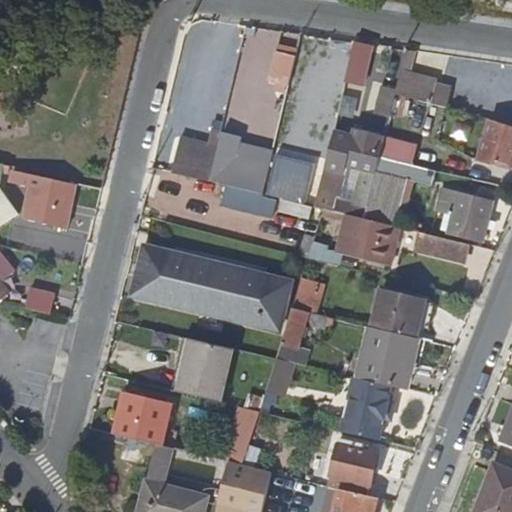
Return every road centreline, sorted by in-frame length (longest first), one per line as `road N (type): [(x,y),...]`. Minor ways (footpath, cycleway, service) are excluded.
road 1 (residential): [(46,509),(164,28),(183,6),(201,0)]
road 2 (residential): [(222,0),(511,43)]
road 3 (residential): [(420,511),(511,281)]
